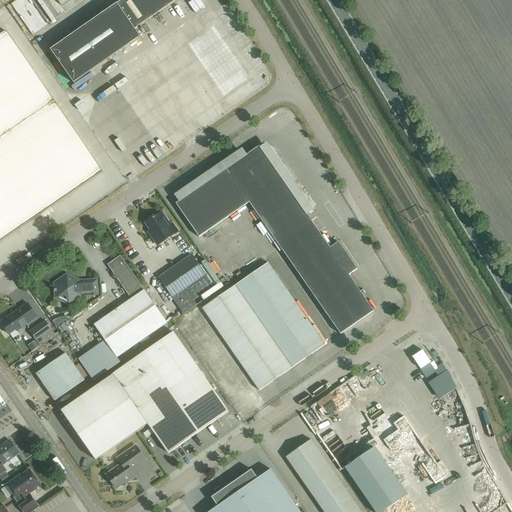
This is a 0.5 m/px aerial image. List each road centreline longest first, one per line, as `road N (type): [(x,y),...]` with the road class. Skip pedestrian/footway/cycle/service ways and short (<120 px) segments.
road 1 (unclassified): [(0,286),(288,85)]
road 2 (unclassified): [(139,511),(427,313)]
road 3 (tertiary): [(511,296),(335,0)]
road 4 (unknown): [(94,0),(43,33),(36,49),(46,83),(65,95),(115,76),(207,0)]
road 5 (unclassified): [(427,313),(288,85)]
road 6 (unclassified): [(511,488),(427,313)]
road 7 (tertiary): [(95,511),(0,373)]
